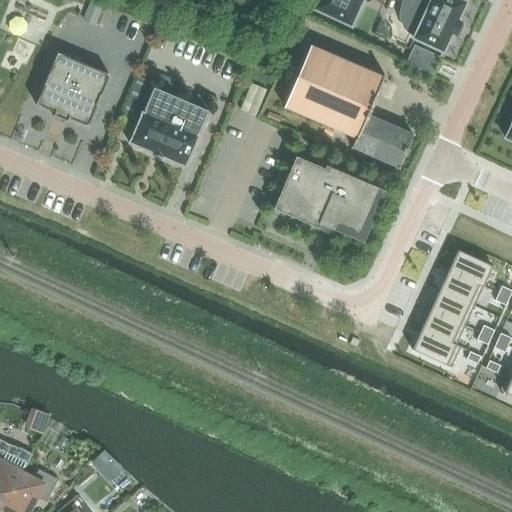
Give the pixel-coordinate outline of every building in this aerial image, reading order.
[(360,0),(363,1),(363,0),(318,0),(315,10),(344,23),(354,0),(360,0)] [(466,3),(466,4),(457,0),(408,0),(405,7),(411,9),(410,18),(413,26),(420,32),(417,39),(416,39),(415,41),(417,42),(418,41),(444,53),(443,53),(445,54),(446,52),(453,36),(456,38),(457,34),(461,26),(463,23),(460,22),(467,6),(468,4),(466,3)] [(91,1),(82,21),(95,27),(103,6),(91,1)] [(154,65),(211,82),(218,58),(161,41),(154,65)] [(382,78),(309,46),(283,107),(355,139),(354,141),(355,141),(352,148),(398,168),(413,135),(368,116),(385,76),(383,75),(382,78)] [(62,117),(63,116),(88,127),(96,106),(101,95),(109,75),(57,54),(49,74),(48,74),(44,85),(36,105),(61,116),(60,116),(62,117)] [(249,83),(238,110),(254,116),(265,89),(249,83)] [(130,142),(129,143),(131,144),(151,153),(153,154),(153,153),(161,157),(162,158),(163,157),(183,166),(183,167),(185,167),(185,165),(196,139),(197,139),(198,137),(196,136),(197,134),(198,134),(207,111),(153,88),(144,111),(145,111),(143,114),(142,113),(141,115),(130,142)] [(269,113),(266,119),(279,124),(282,119),(269,113)] [(377,192),(295,157),(273,210),(317,228),(319,224),(332,229),(335,223),(359,234),(377,192)] [(457,250),(447,271),(479,285),(483,287),(492,266),(457,250)] [(447,271),(438,290),(469,304),(479,285),(447,271)] [(511,291),(501,287),(498,294),(509,299),(511,292),(511,291)] [(438,290),(429,310),(460,324),(469,304),(438,290)] [(498,294),(495,301),(506,306),(509,299),(498,294)] [(429,310),(420,330),(451,344),(460,324),(429,310)] [(483,326),(480,333),(491,338),(494,331),(483,326)] [(420,330),(411,350),(446,366),(455,346),(451,344),(420,330)] [(480,333),(476,341),(488,346),(491,338),(480,333)] [(499,333),(496,341),(507,346),(511,339),(499,333)] [(496,341),(493,348),(504,353),(507,346),(496,341)] [(469,352),(466,359),(477,364),(480,357),(469,352)] [(489,361),(485,368),(496,373),(500,366),(489,361)] [(511,374),(503,393),(511,396),(511,374)] [(0,507),(3,509),(22,475),(24,472),(33,455),(0,439),(0,507)] [(95,453),(83,465),(95,477),(107,464),(95,453)] [(22,475),(3,509),(8,511),(28,511),(36,498),(47,504),(59,481),(40,471),(35,478),(24,472),(22,475)] [(89,511),(78,497),(59,511),(89,511)]
